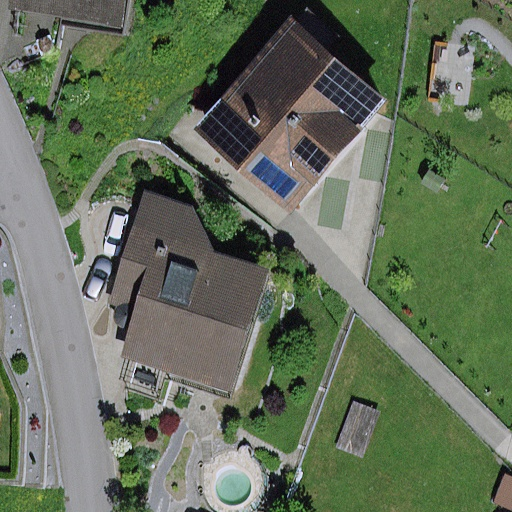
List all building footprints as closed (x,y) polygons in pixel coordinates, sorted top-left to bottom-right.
[(124,0),(5,0),(3,16),(120,32),(124,0)] [(291,20),(193,129),(285,210),(382,101),(291,20)] [(195,210),(142,192),(107,306),(130,311),(118,358),(225,392),(264,271),(215,257),(195,210)] [(353,402),(334,450),(359,459),(378,411),(353,402)] [(511,478),(503,475),(491,502),(511,511),(511,478)]
